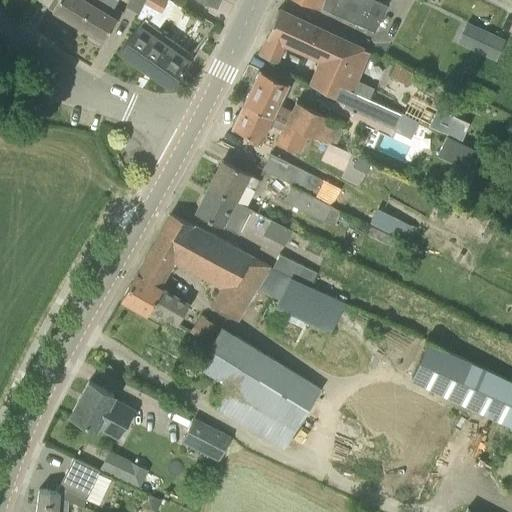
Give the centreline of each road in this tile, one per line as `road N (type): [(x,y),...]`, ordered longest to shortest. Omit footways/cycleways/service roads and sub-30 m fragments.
road 1 (secondary): [(0,502),(64,352),(186,140)]
road 2 (secondary): [(186,140),(259,0)]
